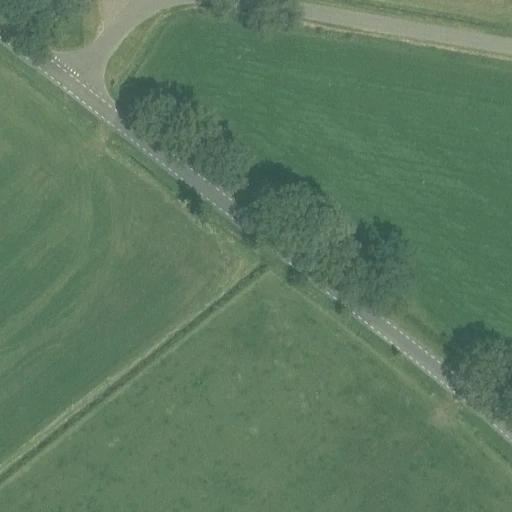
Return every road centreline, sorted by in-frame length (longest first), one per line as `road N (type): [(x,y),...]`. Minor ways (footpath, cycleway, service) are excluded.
road 1 (tertiary): [(511,438),(72,85)]
road 2 (unclassified): [(215,0),(511,50)]
road 3 (unclassified): [(72,85),(134,13),(157,0)]
